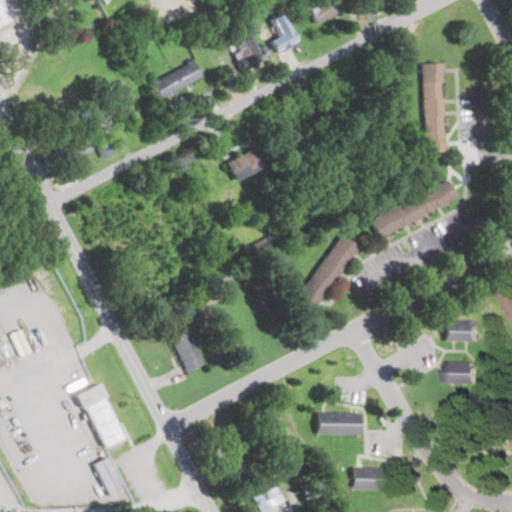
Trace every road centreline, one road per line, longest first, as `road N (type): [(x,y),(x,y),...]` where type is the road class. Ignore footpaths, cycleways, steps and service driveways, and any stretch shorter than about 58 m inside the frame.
road 1 (residential): [(485,0),(507,48),(510,81),(504,238),(478,263),(167,429)]
road 2 (residential): [(209,511),(0,113)]
road 3 (residential): [(49,208),(443,0)]
road 4 (residential): [(356,332),(447,477),(466,497),(511,497)]
